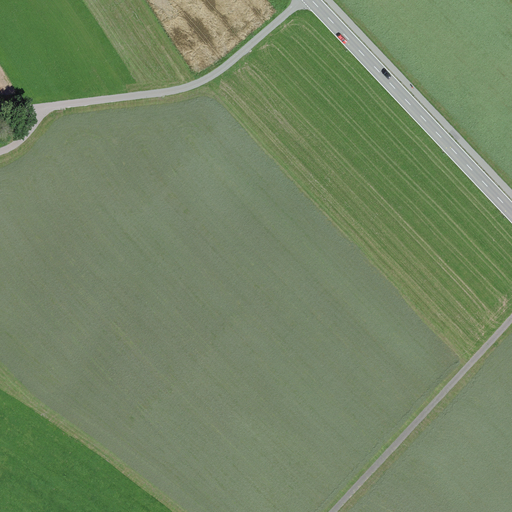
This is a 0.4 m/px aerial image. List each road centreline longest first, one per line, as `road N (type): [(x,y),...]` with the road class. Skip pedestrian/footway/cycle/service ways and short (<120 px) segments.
road 1 (track): [(304,0),(215,73),(176,91),(0,108)]
road 2 (secondary): [(511,213),(310,0)]
road 3 (track): [(511,319),(333,511)]
